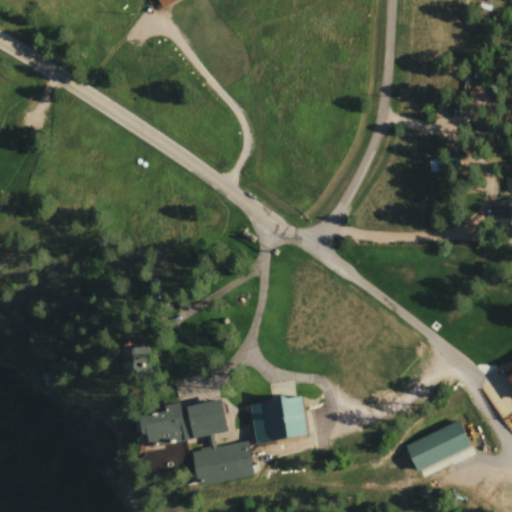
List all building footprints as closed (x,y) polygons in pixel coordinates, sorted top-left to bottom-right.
[(160,0),(194,0),(171,16),(160,0)] [(430,179),(459,176),(458,164),(429,167),(430,179)] [(491,207),(511,205),(511,240),(496,241),(491,207)] [(109,348),(109,386),(136,386),(138,348),(109,348)] [(244,409),(299,400),(305,437),(249,446),(244,409)] [(121,417),(214,401),(221,431),(202,436),(205,447),(240,442),(247,475),(185,486),(178,454),(199,449),(196,435),(136,447),(133,433),(122,433),(121,417)] [(410,448),(461,425),(479,452),(425,476),(410,448)]
